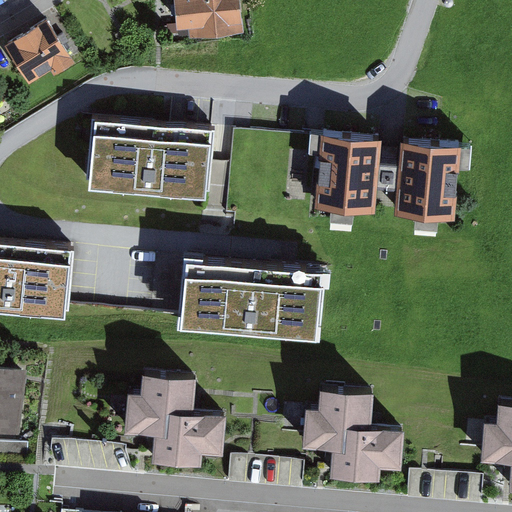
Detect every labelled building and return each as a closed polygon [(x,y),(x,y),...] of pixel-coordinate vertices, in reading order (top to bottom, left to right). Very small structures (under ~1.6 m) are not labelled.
[(242,26),(239,0),(177,0),(179,19),(190,18),(191,30),(242,26)] [(69,52),(47,16),(9,39),(31,75),(69,52)] [(175,95),(173,115),(200,117),(201,97),(175,95)] [(209,194),(213,127),(209,126),(185,124),(170,122),(94,114),(88,184),(209,194)] [(372,211),(379,134),(324,129),(317,206),(372,211)] [(454,206),(459,136),(404,132),(399,202),(454,206)] [(71,242),(0,235),(0,300),(65,308),(71,242)] [(317,332),(324,264),(187,249),(179,317),(317,332)] [(24,367),(0,364),(0,429),(15,431),(24,367)] [(144,389),(130,388),(127,431),(159,433),(156,462),(196,465),(197,451),(219,453),(222,415),(197,413),(192,412),(195,374),(145,370),(144,389)] [(373,387),(321,383),(320,406),(308,405),(304,448),(335,450),(333,474),(376,477),(378,463),(397,464),(399,427),(370,425),(373,387)] [(511,401),(500,401),(499,417),(486,416),(484,457),(511,458),(511,401)] [(28,442),(0,441),(0,454),(27,456),(28,442)]
